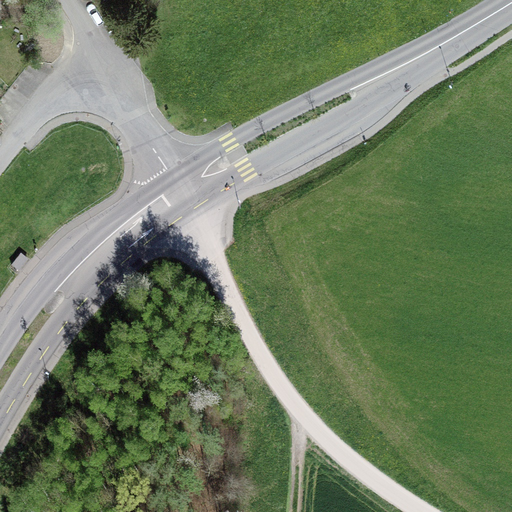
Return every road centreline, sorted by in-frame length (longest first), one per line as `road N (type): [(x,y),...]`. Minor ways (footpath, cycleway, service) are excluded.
road 1 (track): [(178,189),(267,371),(300,417),(351,466),(420,511)]
road 2 (secondary): [(178,189),(244,171),(355,110),(394,70)]
road 3 (secondary): [(394,70),(348,81),(229,144),(178,189)]
road 4 (secondary): [(0,407),(95,255)]
road 5 (residential): [(178,189),(106,69)]
road 6 (secondary): [(95,255),(49,284),(0,353)]
road 7 (residential): [(106,69),(51,100),(0,156)]
road 8 (secondary): [(394,70),(511,1)]
